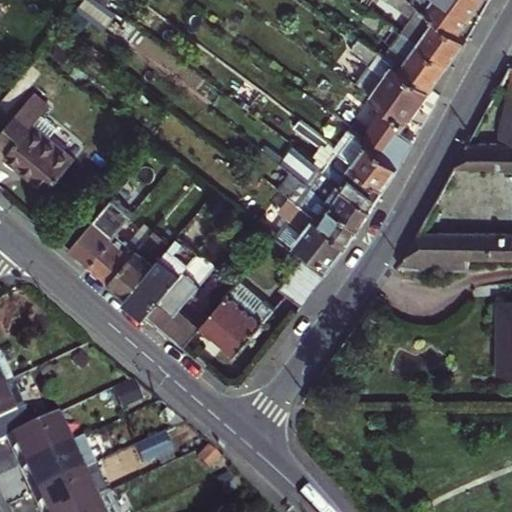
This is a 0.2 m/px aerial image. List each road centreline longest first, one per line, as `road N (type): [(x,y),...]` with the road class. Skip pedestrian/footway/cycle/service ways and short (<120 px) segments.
road 1 (residential): [(242,436),(312,354),(377,256),(511,20)]
road 2 (tertiary): [(5,229),(242,436)]
road 3 (unknown): [(377,256),(405,288),(422,294),(511,275)]
